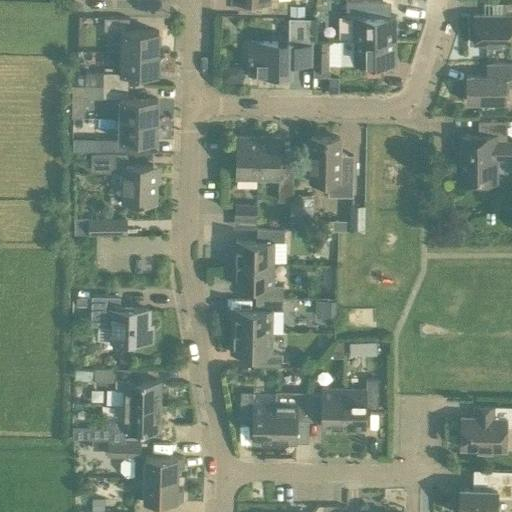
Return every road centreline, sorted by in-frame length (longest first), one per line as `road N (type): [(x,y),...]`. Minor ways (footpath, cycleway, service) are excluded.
road 1 (residential): [(225,471),(184,248),(188,102)]
road 2 (residential): [(188,102),(409,106),(439,0)]
road 3 (residential): [(225,471),(428,472),(430,399)]
